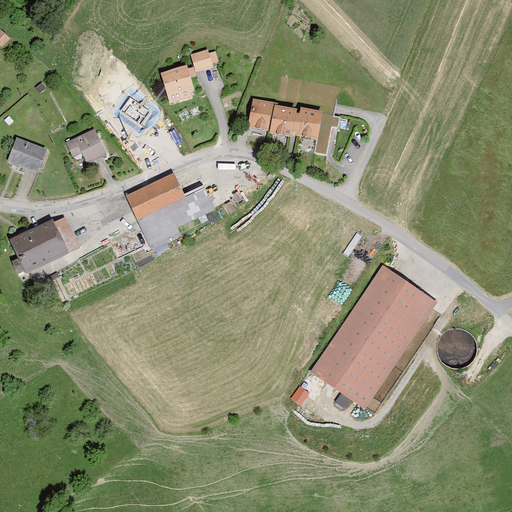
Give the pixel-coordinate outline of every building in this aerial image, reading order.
[(2,29),(0,29),(0,44),(2,46),(11,38),(2,29)] [(207,53),(189,58),(194,74),(212,70),(207,53)] [(187,67),(159,75),(168,107),(191,101),(189,93),(194,91),(187,67)] [(142,126),(151,112),(131,98),(121,112),(142,126)] [(278,107),(252,102),(246,130),(272,136),(278,107)] [(301,124),(303,111),(278,107),(272,136),(295,141),(296,136),(301,124)] [(301,124),(296,136),(320,141),(326,126),(325,113),(304,109),(303,111),(301,124)] [(94,132),(64,146),(72,162),(82,156),(88,168),(107,158),(94,132)] [(17,142),(9,164),(38,174),(46,152),(17,142)] [(176,176),(127,198),(151,252),(183,238),(179,230),(219,212),(209,190),(186,200),(176,176)] [(65,217),(14,241),(29,274),(81,251),(65,217)] [(435,306),(379,270),(310,374),(365,411),(435,306)] [(451,368),(458,369),(465,368),(471,365),(476,360),(479,353),(479,346),(477,340),(472,334),(466,330),(459,329),(452,330),(446,333),(441,339),(439,345),(439,352),(441,359),(445,364),(451,368)] [(302,404),(310,392),(301,386),(293,399),(302,404)]
